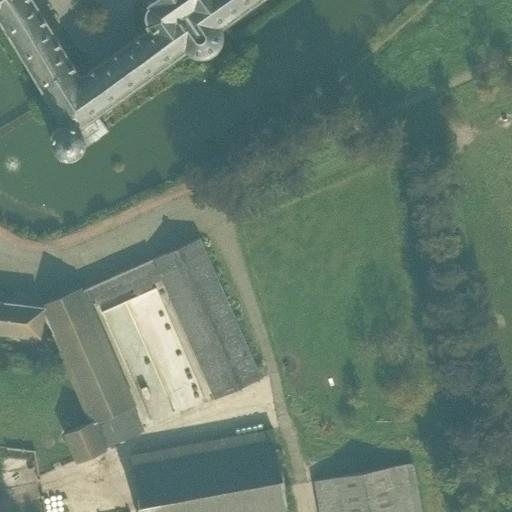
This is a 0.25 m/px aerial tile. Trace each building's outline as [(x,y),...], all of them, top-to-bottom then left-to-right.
[(0,0),(0,21),(60,122),(58,123),(57,124),(55,125),(54,127),(53,129),(51,133),(51,136),(51,139),(52,142),(53,146),(55,148),(57,151),(60,152),(63,154),(66,154),(69,154),(73,154),(76,152),(78,151),(81,149),(82,147),(84,144),(85,146),(108,129),(97,115),(188,50),(190,52),(191,53),(194,54),(197,55),(200,55),(204,55),(208,54),(211,52),(214,50),(217,47),(219,46),(220,43),(221,41),(222,38),(223,35),(223,32),(222,29),(221,26),(258,0),(0,0)] [(262,378),(199,237),(152,258),(153,260),(152,260),(151,257),(83,289),(82,287),(40,305),(43,315),(60,351),(58,352),(88,421),(62,433),(76,463),(107,450),(105,447),(144,430),(133,406),(136,405),(92,306),(132,288),(134,294),(152,287),(150,284),(161,279),(215,399),(262,378)] [(0,331),(41,336),(43,315),(40,305),(0,300),(0,331)] [(272,428),(130,456),(140,511),(287,511),(286,507),(285,507),(272,428)] [(421,511),(412,462),(313,481),(318,511),(421,511)]
